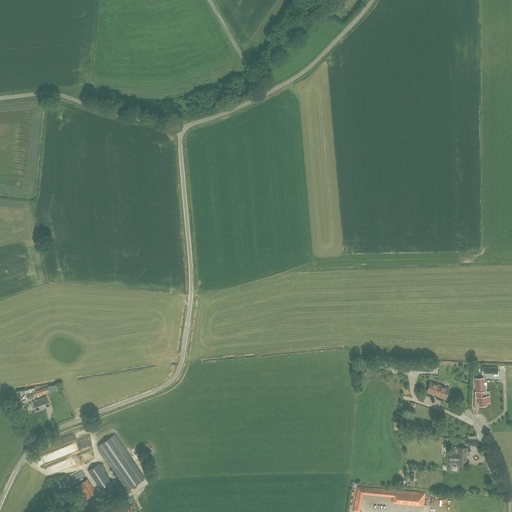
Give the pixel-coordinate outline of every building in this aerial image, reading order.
[(475,397),(479,397),(479,405),(486,405),(486,403),(489,402),(489,396),(486,397),(486,391),(485,385),(484,386),(484,382),(483,382),(483,378),(476,379),(476,383),(476,392),(475,392),(475,397)] [(446,398),(449,388),(431,381),(427,391),(446,398)] [(34,397),(49,391),(47,387),(35,391),(26,394),(27,399),(34,397)] [(50,406),(48,399),(47,396),(33,401),(37,411),(50,406)] [(114,434),(98,446),(121,480),(118,481),(119,483),(113,487),(119,496),(125,492),(125,491),(128,490),(145,478),(130,456),(114,434)] [(478,439),(476,439),(476,436),(468,435),(468,439),(467,445),(477,445),(478,439)] [(458,447),(454,447),(453,454),(450,454),(450,457),(457,457),(456,458),(458,458),(458,457),(461,457),(461,455),(467,456),(467,448),(458,447)] [(466,464),(467,456),(461,455),(461,457),(458,457),(458,458),(456,458),(457,457),(450,457),(449,460),(452,460),(452,464),(457,465),(457,464),(466,464)] [(100,489),(111,482),(99,463),(88,470),(100,489)] [(82,501),(96,492),(87,478),(74,488),(82,501)] [(75,502),(79,499),(74,492),(69,495),(75,502)] [(55,508),(59,511),(60,511),(65,504),(61,501),(56,508),(55,508)]
